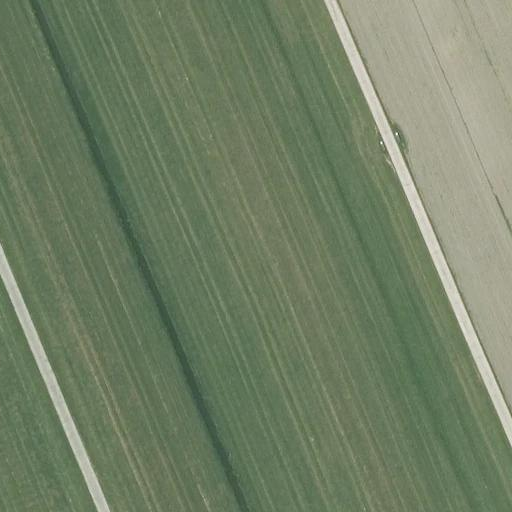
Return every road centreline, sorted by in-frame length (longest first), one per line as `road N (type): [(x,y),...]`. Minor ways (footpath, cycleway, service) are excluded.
road 1 (track): [(511,433),(331,0)]
road 2 (track): [(102,511),(0,263)]
